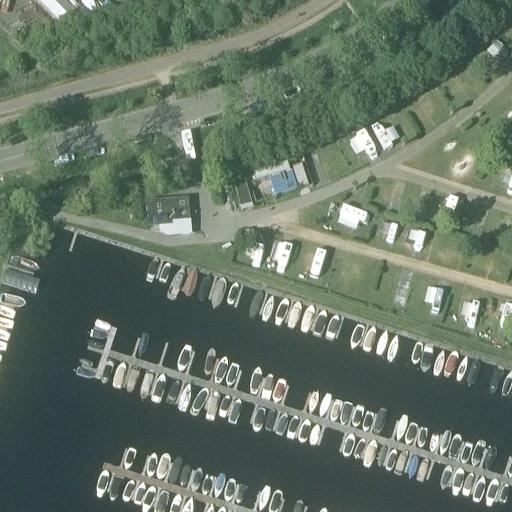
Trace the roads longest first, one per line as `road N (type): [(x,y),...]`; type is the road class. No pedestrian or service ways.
road 1 (unclassified): [(0,162),(258,88),(318,61),(406,0)]
road 2 (unknown): [(345,0),(296,34),(0,122)]
